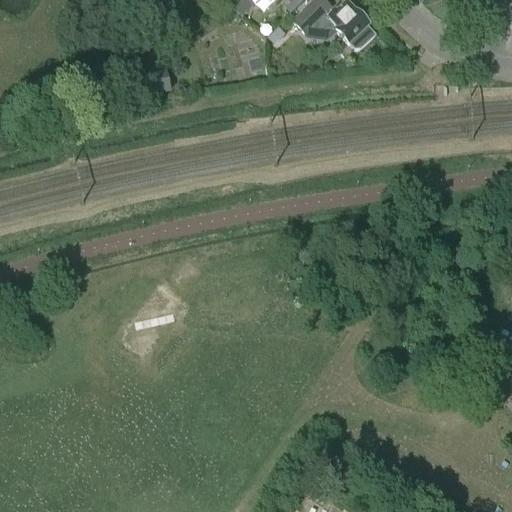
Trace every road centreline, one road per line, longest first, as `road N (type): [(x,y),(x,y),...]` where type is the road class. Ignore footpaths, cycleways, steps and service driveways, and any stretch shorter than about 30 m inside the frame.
road 1 (unknown): [(432,40),(425,61),(402,74),(0,160)]
road 2 (residential): [(511,73),(457,56),(390,0)]
